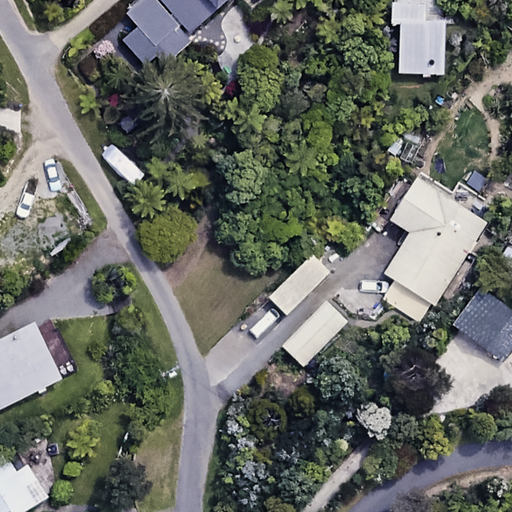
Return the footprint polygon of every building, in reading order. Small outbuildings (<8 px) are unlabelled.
[(227,0),(142,0),(127,13),(136,23),(115,40),(139,68),(155,55),(162,64),(193,39),(188,32),(227,0)] [(442,0),(390,0),(390,27),(398,28),(396,73),(442,74),(444,21),(424,21),(424,9),(443,10),(442,0)] [(485,224),(417,180),(391,220),(410,232),(384,272),(395,279),(381,299),(420,324),(485,224)] [(329,272),(309,253),(267,295),(286,315),(329,272)] [(511,313),(475,285),(449,320),(506,362),(511,354),(511,313)] [(346,321),(326,301),(282,346),(302,366),(346,321)] [(0,408),(63,379),(36,322),(0,339),(0,408)] [(0,454),(0,511),(19,511),(47,496),(15,445),(0,454)]
